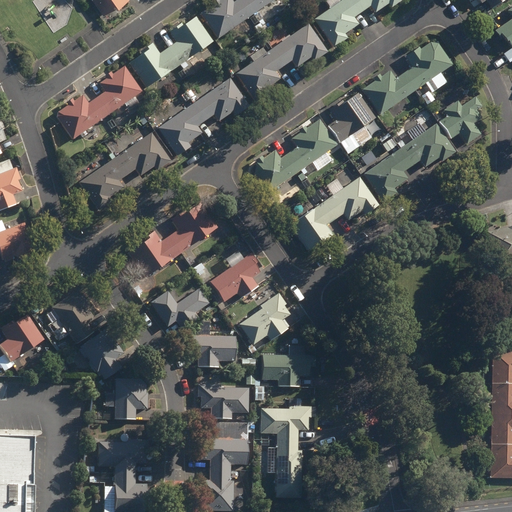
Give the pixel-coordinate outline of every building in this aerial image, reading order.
[(91,0),(103,17),(116,9),(118,11),(130,0),(129,0),(91,0)] [(254,16),(243,0),(240,0),(234,4),(231,0),(223,0),(221,2),(219,1),(213,5),(214,6),(201,15),(219,40),(254,16)] [(243,0),(254,16),(277,0),(243,0)] [(355,19),(363,14),(353,0),(345,0),(341,4),(338,0),(329,0),(326,3),(331,10),(315,21),(334,49),(348,40),(345,36),(360,26),(355,19)] [(353,0),(363,14),(372,7),(377,14),(390,5),(393,10),(406,0),(353,0)] [(487,2),(493,11),(508,0),(477,0),(481,6),(487,2)] [(511,11),(509,13),(511,17),(511,22),(496,33),(501,41),(505,39),(511,49),(511,11)] [(177,44),(169,50),(180,67),(214,44),(197,20),(184,28),(183,26),(171,34),(177,44)] [(256,28),(259,35),(265,32),(261,25),(256,28)] [(309,26),(272,52),(284,68),(293,62),(298,69),(312,59),(315,63),(329,54),(309,26)] [(414,69),(405,75),(417,92),(454,66),(440,46),(432,45),(421,52),(420,50),(407,59),(414,69)] [(147,90),(180,67),(169,50),(161,56),(154,46),(142,54),(143,56),(130,65),(147,90)] [(276,74),(284,68),(272,52),(267,55),(264,50),(251,58),(255,64),(237,77),(256,103),(269,94),(267,90),(281,81),(276,74)] [(106,94),(98,99),(110,116),(143,93),(125,69),(114,77),(112,74),(106,79),(107,81),(101,85),(106,94)] [(417,92),(405,75),(397,81),(391,73),(382,79),(380,76),(374,81),(376,83),(364,92),(381,117),(417,92)] [(231,80),(194,106),(205,123),(215,117),(219,124),(234,113),(237,117),(250,108),(231,80)] [(418,93),(422,100),(427,96),(422,90),(418,93)] [(176,95),(184,107),(190,103),(182,91),(176,95)] [(328,128),(340,146),(376,120),(359,96),(340,109),(339,106),(330,113),(336,122),(328,128)] [(110,116),(98,99),(89,105),(83,97),(75,103),(73,101),(67,105),(68,107),(58,115),(57,119),(74,142),(110,116)] [(461,135),(468,146),(482,136),(474,126),(488,116),(476,98),(462,108),(458,103),(444,113),(448,118),(439,124),(452,141),(461,135)] [(431,109),(434,113),(440,109),(437,105),(431,109)] [(198,128),(205,123),(194,106),(158,130),(177,158),(192,148),(189,144),(203,135),(198,128)] [(145,115),(154,128),(160,124),(151,112),(145,115)] [(298,149),(290,155),(301,172),(338,147),(320,122),(307,131),(305,129),(299,133),(301,135),(292,141),(298,149)] [(399,146),(402,151),(414,168),(421,162),(426,169),(440,159),(443,164),(457,154),(437,126),(406,147),(403,143),(399,146)] [(152,134),(116,159),(128,177),(137,171),(141,178),(155,168),(158,172),(172,163),(152,134)] [(384,146),(389,153),(395,149),(390,142),(384,146)] [(414,168),(402,151),(365,177),(384,204),(398,195),(395,190),(409,181),(404,174),(414,168)] [(268,195),(301,172),(290,155),(282,161),(276,153),(264,161),(262,158),(256,162),(258,165),(256,177),(268,195)] [(128,177),(116,159),(80,184),(100,213),(113,204),(110,199),(124,190),(119,183),(128,177)] [(0,213),(17,207),(13,197),(23,193),(18,182),(21,181),(17,169),(13,170),(9,161),(0,165),(0,213)] [(361,180),(324,205),(335,222),(345,215),(350,222),(364,213),(366,217),(380,207),(361,180)] [(179,231),(171,236),(182,253),(218,227),(201,204),(181,217),(179,214),(171,220),(179,231)] [(327,227),(335,222),(324,205),(313,212),(308,206),(288,219),(294,227),(292,229),(309,253),(323,245),(324,247),(334,237),(327,227)] [(6,261),(7,264),(14,261),(14,258),(15,258),(23,262),(31,258),(35,250),(25,225),(0,234),(0,256),(1,256),(3,262),(6,261)] [(498,268),(511,264),(511,227),(489,233),(498,268)] [(182,253),(171,236),(162,242),(155,232),(148,237),(149,239),(129,253),(146,278),(182,253)] [(211,282),(225,302),(238,293),(241,299),(259,287),(253,278),(261,273),(255,264),(258,262),(252,254),(211,282)] [(198,274),(203,282),(213,276),(207,268),(198,274)] [(177,321),(182,330),(199,318),(196,313),(210,304),(200,290),(177,305),(168,291),(152,302),(168,327),(177,321)] [(52,308),(77,345),(95,333),(88,323),(94,320),(92,318),(94,317),(90,310),(88,311),(87,309),(88,302),(84,296),(74,293),(52,308)] [(240,325),(254,345),(268,336),(272,341),(289,329),(283,320),(291,315),(285,306),(287,304),(280,294),(261,307),(263,309),(240,325)] [(6,365),(8,368),(14,364),(13,362),(20,357),(20,356),(45,340),(28,315),(15,324),(14,321),(0,329),(8,340),(0,346),(6,354),(0,358),(5,366),(6,365)] [(99,370),(105,379),(122,368),(117,359),(125,354),(116,340),(114,342),(107,330),(80,348),(97,372),(99,370)] [(199,367),(219,367),(219,361),(236,361),(236,337),(205,337),(205,332),(197,331),(197,336),(186,336),(186,343),(190,344),(190,356),(199,357),(199,367)] [(278,386),(300,387),(300,377),(309,377),(311,365),(314,365),(314,356),(306,356),(306,347),(290,347),(290,356),(262,356),(262,380),(278,380),(278,386)] [(58,353),(60,359),(68,356),(66,350),(58,353)] [(511,352),(494,352),(494,384),(511,384),(511,352)] [(241,368),(255,368),(256,360),(241,360),(241,368)] [(247,385),(255,385),(255,375),(247,375),(247,385)] [(115,419),(136,420),(136,410),(148,410),(148,394),(146,393),(147,385),(142,380),(115,380),(115,385),(108,385),(108,392),(116,392),(116,394),(106,394),(106,407),(115,407),(115,419)] [(255,401),(264,401),(265,387),(260,387),(260,381),(255,381),(255,401)] [(511,384),(494,384),(492,444),(511,444),(511,384)] [(211,419),(232,419),(232,413),(249,413),(249,389),(221,388),(221,385),(199,385),(199,397),(202,397),(202,408),(211,409),(211,419)] [(278,440),(298,440),(298,431),(309,431),(309,417),(316,417),(317,407),(301,407),(301,399),(290,399),(290,409),(262,409),(262,434),(271,434),(271,437),(276,437),(276,434),(278,434),(278,440)] [(0,439),(0,511),(15,511),(18,440),(0,439)] [(116,467),(116,474),(136,475),(136,464),(146,464),(146,453),(149,453),(150,441),(126,440),(126,443),(99,443),(99,467),(116,467)] [(211,460),(211,472),(231,472),(231,465),(248,465),(248,440),(202,440),(202,460),(211,460)] [(298,451),(298,440),(278,440),(277,497),(302,497),(302,451),(298,451)] [(511,444),(492,444),(491,478),(511,478),(511,444)] [(258,472),(268,472),(268,462),(258,462),(258,472)] [(231,472),(211,472),(211,481),(202,481),(202,511),(234,511),(234,482),(231,481),(231,477),(237,477),(237,473),(231,473),(231,472)] [(136,485),(136,475),(116,474),(115,488),(105,488),(104,511),(145,511),(147,500),(149,500),(147,485),(136,485)]
